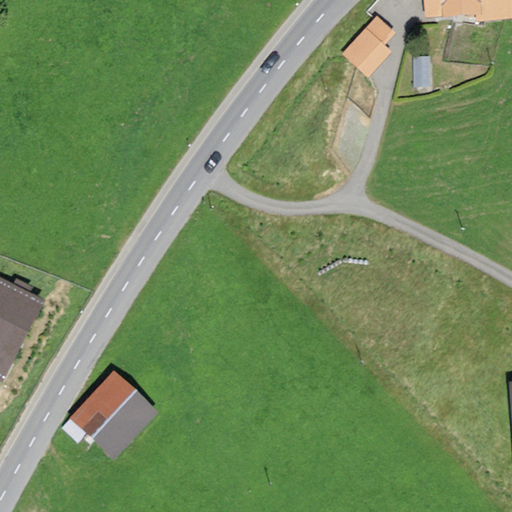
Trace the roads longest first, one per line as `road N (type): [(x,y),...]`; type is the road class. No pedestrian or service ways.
road 1 (secondary): [(205,169),(105,317),(0,501)]
road 2 (residential): [(511,278),(373,210),(350,203),(269,206),(205,169)]
road 3 (secondary): [(336,0),(205,169)]
